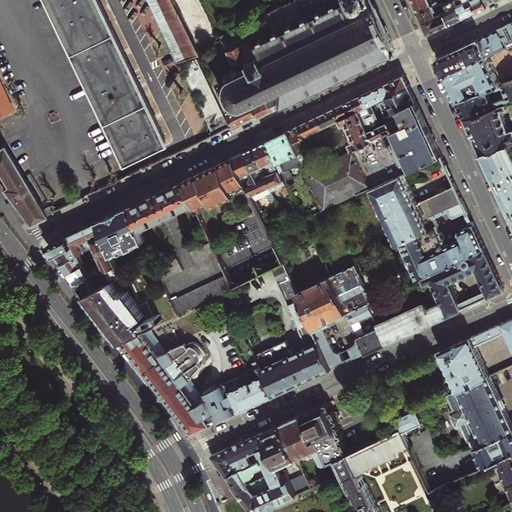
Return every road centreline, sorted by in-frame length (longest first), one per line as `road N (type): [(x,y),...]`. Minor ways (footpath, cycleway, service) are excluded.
road 1 (residential): [(30,238),(416,51)]
road 2 (residential): [(189,451),(511,301)]
road 3 (primary): [(198,511),(157,434),(0,230)]
road 4 (primary): [(0,263),(147,455),(176,511)]
road 5 (residential): [(189,451),(30,238)]
road 6 (residential): [(416,51),(511,259)]
